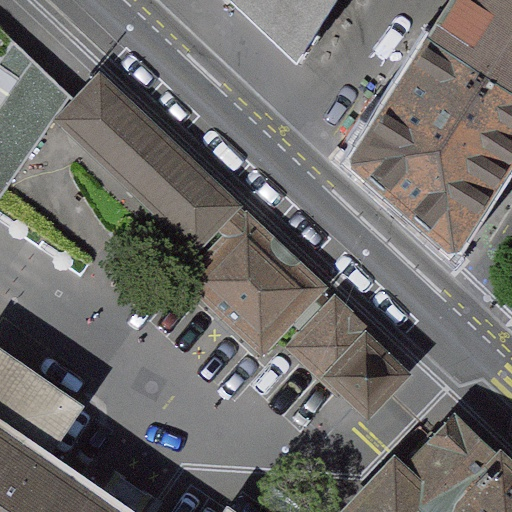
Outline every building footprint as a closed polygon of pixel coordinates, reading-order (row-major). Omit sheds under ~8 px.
[(335,0),(242,0),(303,50),(335,0)] [(511,153),(511,0),(440,0),(396,78),(511,153)] [(0,56),(12,39),(0,27),(0,56)] [(76,96),(12,39),(0,56),(0,64),(18,76),(9,94),(0,106),(0,198),(54,119),(76,96)] [(189,231),(222,196),(95,76),(76,96),(54,119),(181,239),(189,231)] [(511,164),(511,153),(396,78),(352,153),(458,249),(511,164)] [(318,287),(222,196),(189,231),(214,255),(191,279),(262,346),(278,329),(287,320),(318,287)] [(404,367),(333,299),(300,333),(287,320),(278,329),(338,387),(344,381),(368,405),(404,367)] [(86,406),(0,346),(0,511),(236,511),(227,506),(223,511),(134,511),(53,455),(86,406)] [(396,461),(351,509),(354,511),(511,511),(511,463),(461,416),(408,472),(396,461)]
